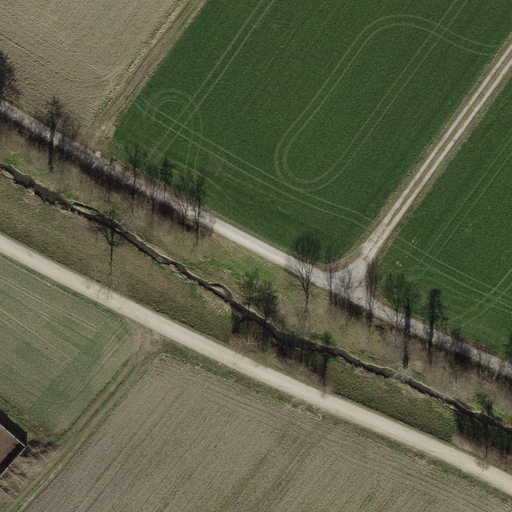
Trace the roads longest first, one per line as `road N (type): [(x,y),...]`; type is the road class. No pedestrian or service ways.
road 1 (track): [(0,105),(121,180),(511,372)]
road 2 (track): [(511,485),(158,324),(0,240)]
road 3 (track): [(511,55),(344,291)]
road 4 (track): [(79,153),(195,0)]
